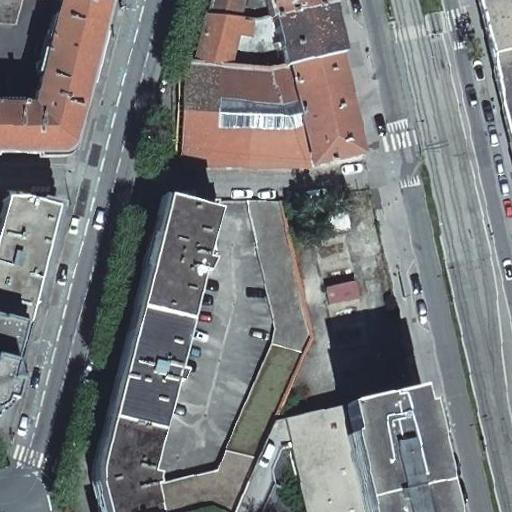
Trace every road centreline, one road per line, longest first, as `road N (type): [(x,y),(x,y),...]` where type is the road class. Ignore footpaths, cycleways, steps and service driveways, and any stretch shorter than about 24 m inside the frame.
road 1 (secondary): [(160,0),(44,459),(25,486),(0,499)]
road 2 (residential): [(371,0),(481,511)]
road 3 (residential): [(511,277),(452,0)]
